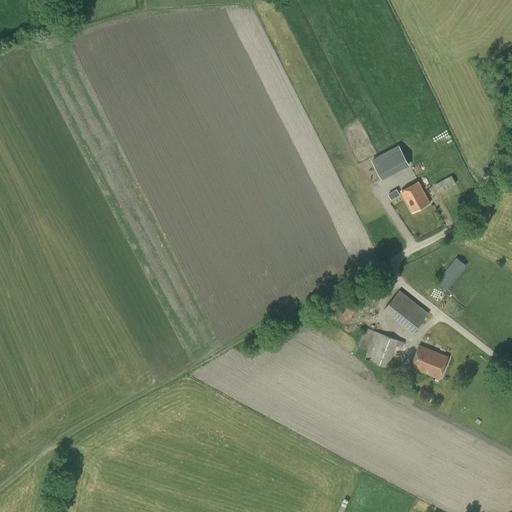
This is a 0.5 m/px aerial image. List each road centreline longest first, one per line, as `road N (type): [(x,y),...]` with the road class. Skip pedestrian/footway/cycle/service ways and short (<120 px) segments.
road 1 (track): [(0,485),(57,443),(301,303),(391,264)]
road 2 (unclassified): [(511,370),(395,277),(391,264),(452,227),(471,205),(511,118)]
